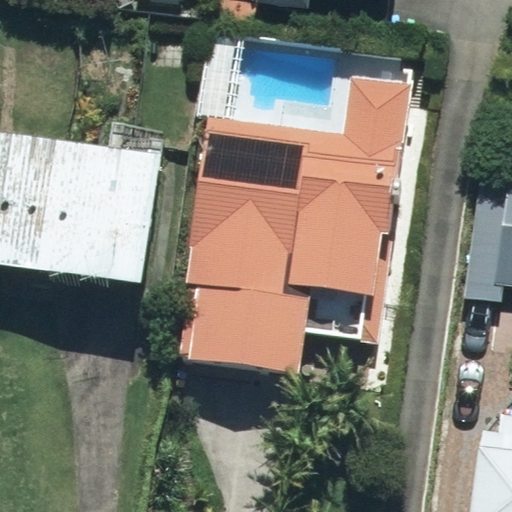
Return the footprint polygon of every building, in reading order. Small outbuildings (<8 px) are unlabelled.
[(222,0),(222,18),(398,24),(398,0),(222,0)] [(161,380),(285,394),(295,310),(379,320),(406,89),(334,81),(328,134),(191,118),(161,380)] [(0,136),(0,288),(133,313),(161,166),(0,136)] [(511,179),(491,178),(480,306),(511,308),(511,179)] [(511,511),(511,420),(478,417),(467,511),(511,511)]
